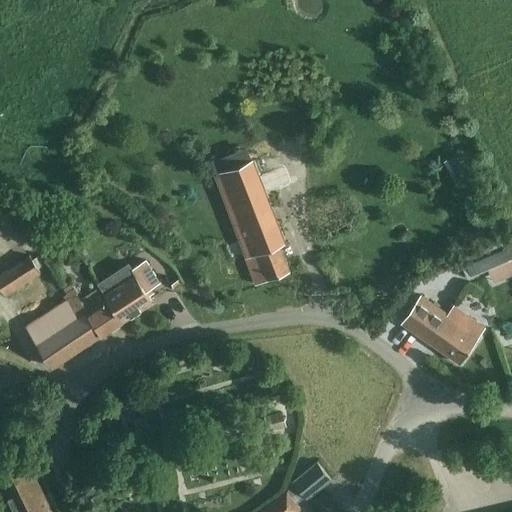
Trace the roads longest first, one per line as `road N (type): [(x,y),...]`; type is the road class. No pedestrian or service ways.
road 1 (tertiary): [(80,511),(61,480),(61,428),(72,401),(103,369),(164,339),(290,318),(330,320),(425,383)]
road 2 (tertiary): [(360,511),(383,451),(425,383)]
